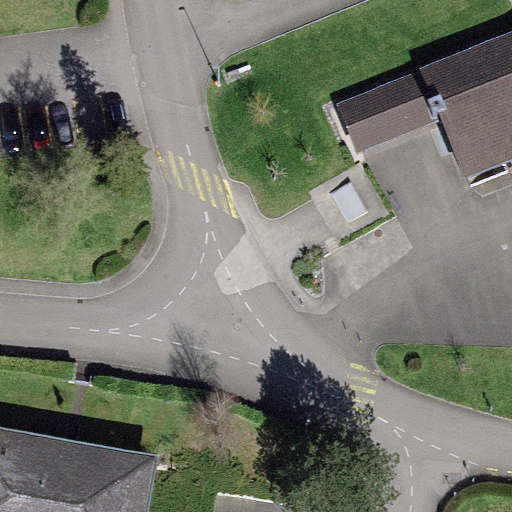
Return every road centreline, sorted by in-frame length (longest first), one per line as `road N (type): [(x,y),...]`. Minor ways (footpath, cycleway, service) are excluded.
road 1 (residential): [(212,343),(198,184),(169,51)]
road 2 (residential): [(433,439),(355,397),(212,343)]
road 3 (residential): [(212,343),(0,324)]
road 4 (residential): [(169,51),(299,0)]
